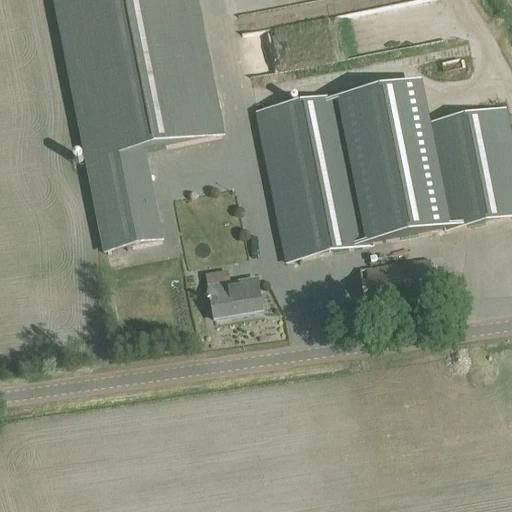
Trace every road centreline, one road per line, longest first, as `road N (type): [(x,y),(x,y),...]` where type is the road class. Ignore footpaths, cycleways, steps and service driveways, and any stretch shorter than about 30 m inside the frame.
road 1 (unclassified): [(0,398),(511,325)]
road 2 (unknown): [(303,355),(255,218),(214,0)]
